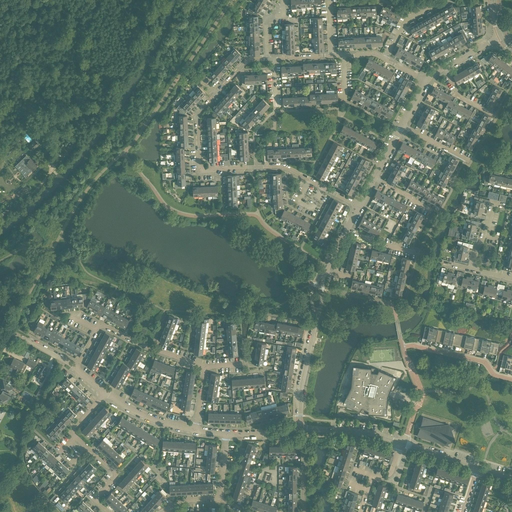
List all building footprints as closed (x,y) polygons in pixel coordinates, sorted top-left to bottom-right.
[(266,3),(261,0),(257,0),(256,4),(263,8),(266,10),(268,8),(264,6),(266,3)] [(447,2),(446,3),(452,16),(453,15),(453,14),(456,12),(452,4),(449,6),(447,2)] [(261,11),(263,8),(256,4),(254,3),(254,4),(255,5),(252,9),(251,9),(250,8),(249,8),(249,9),(248,10),(255,14),(257,14),(258,12),(261,14),(263,16),(264,14),(261,11)] [(452,16),(446,3),(444,4),(446,8),(443,9),(448,17),(451,15),(452,16)] [(383,18),(389,5),(387,4),(385,8),(383,6),(379,15),(382,17),(382,18),(383,18)] [(386,22),(392,11),(389,10),(390,8),(391,6),(389,5),(383,18),(382,19),(386,22)] [(449,19),(448,17),(443,9),(441,10),(439,7),(437,8),(444,20),(445,21),(449,19)] [(444,20),(437,8),(435,9),(437,12),(435,14),(439,22),(443,20),(443,21),(444,20)] [(391,23),(398,10),(396,9),(394,12),(392,11),(386,22),(390,24),(391,23)] [(257,16),(257,14),(255,14),(248,10),(248,11),(245,11),(246,17),(249,17),(249,21),(248,21),(248,22),(262,21),(262,19),(258,19),(258,16),(257,16)] [(399,11),(398,10),(391,23),(392,23),(392,22),(396,24),(400,16),(397,14),(399,11)] [(439,22),(435,14),(432,15),(431,12),(429,13),(436,25),(436,24),(439,22)] [(436,25),(429,13),(427,14),(429,17),(426,18),(431,26),(434,24),(435,25),(436,25)] [(431,26),(426,18),(424,20),(422,16),(420,17),(427,30),(428,29),(428,28),(431,26)] [(427,30),(420,17),(419,18),(421,22),(418,23),(422,31),(426,29),(427,30)] [(422,31),(418,23),(416,24),(416,23),(415,23),(414,21),(412,22),(419,34),(420,34),(419,33),(422,31)] [(419,34),(412,22),(411,23),(412,26),(410,28),(414,36),(418,34),(418,35),(419,34)] [(460,34),(457,36),(462,43),(466,41),(465,38),(467,37),(465,32),(463,29),(458,32),(460,34)] [(462,43),(457,36),(452,38),(457,46),(462,43)] [(457,46),(452,38),(448,41),(452,49),(457,46)] [(452,49),(448,41),(443,44),(447,51),(452,49)] [(400,58),(405,50),(400,47),(400,46),(397,44),(394,50),(397,51),(395,55),(400,58)] [(447,51),(443,44),(438,46),(443,54),(447,51)] [(443,54),(438,46),(434,49),(438,57),(443,54)] [(233,47),(229,52),(230,53),(237,59),(240,62),(242,60),(240,58),(239,57),(241,54),(233,47)] [(438,57),(434,49),(429,52),(433,60),(438,57)] [(405,60),(409,52),(405,50),(400,58),(405,60)] [(410,63),(414,55),(409,52),(405,60),(410,63)] [(233,64),(237,59),(230,53),(229,53),(230,54),(227,58),(233,64)] [(492,64),(498,57),(493,53),(492,55),(490,54),(481,60),(486,64),(488,61),(492,64)] [(415,65),(419,57),(414,55),(410,63),(415,65)] [(233,64),(227,58),(226,57),(225,58),(226,59),(223,63),(228,68),(232,71),(233,69),(231,68),(232,67),(230,66),(233,64)] [(424,60),(419,57),(415,65),(420,68),(424,60)] [(496,67),(502,60),(498,57),(492,64),(496,67)] [(369,70),(373,61),(369,59),(364,67),(369,70)] [(501,70),(506,63),(502,60),(496,67),(501,70)] [(228,68),(223,63),(220,61),(216,65),(217,66),(224,73),(227,76),(229,74),(227,72),(228,72),(226,71),(228,68)] [(374,72),(378,64),(373,61),(369,70),(374,72)] [(477,63),(473,65),(477,73),(482,70),(481,68),(477,63)] [(505,74),(511,67),(506,63),(501,70),(505,74)] [(379,75),(383,66),(378,64),(374,72),(379,75)] [(477,73),(473,65),(468,68),(472,76),(477,73)] [(222,75),(224,73),(217,66),(217,67),(218,68),(214,72),(220,77),(223,80),(225,79),(223,77),(223,76),(222,75)] [(384,77),(388,69),(383,66),(379,75),(384,77)] [(472,76),(468,68),(463,71),(468,79),(472,76)] [(393,72),(388,69),(384,77),(389,80),(393,72)] [(220,77),(214,72),(213,71),(214,72),(210,77),(216,82),(220,77)] [(468,79),(463,71),(458,73),(463,81),(468,79)] [(463,81),(458,73),(454,76),(458,84),(463,81)] [(251,75),(244,75),(245,80),(242,80),(242,86),(245,86),(245,84),(251,84),(251,75)] [(404,77),(401,82),(409,87),(412,82),(404,77)] [(409,87),(401,82),(399,87),(407,91),(409,87)] [(236,84),(232,88),(239,94),(243,90),(236,84)] [(197,86),(193,91),(194,91),(201,98),(204,101),(206,99),(204,98),(204,97),(203,96),(205,93),(197,86)] [(496,86),(493,91),(500,95),(502,89),(496,86)] [(404,96),(407,91),(399,87),(396,92),(404,96)] [(436,97),(440,90),(435,87),(430,95),(431,96),(432,94),(436,97)] [(239,94),(232,88),(228,93),(235,99),(239,94)] [(357,100),(361,93),(362,92),(361,91),(360,92),(356,90),(352,97),(357,100)] [(442,100),(446,93),(440,90),(436,97),(436,98),(437,99),(437,97),(442,100)] [(194,91),(193,91),(189,95),(190,96),(191,97),(197,103),(200,105),(202,104),(200,102),(199,101),(201,98),(194,91)] [(497,101),(500,95),(493,91),(490,97),(497,101)] [(404,96),(396,92),(393,97),(401,101),(404,96)] [(235,99),(228,93),(225,97),(231,103),(235,99)] [(363,103),(367,96),(367,95),(366,94),(366,95),(361,93),(357,100),(363,103)] [(451,96),(446,93),(442,100),(441,101),(442,102),(443,100),(447,103),(449,99),(451,96)] [(197,103),(191,97),(190,96),(189,97),(191,98),(187,102),(193,107),(196,110),(197,109),(195,107),(196,106),(195,105),(197,103)] [(368,106),(372,99),(373,97),(372,97),(371,98),(368,96),(367,96),(363,103),(368,106)] [(231,103),(225,97),(221,100),(228,106),(231,103)] [(497,101),(490,97),(487,103),(494,106),(497,101)] [(374,109),(378,102),(378,100),(377,100),(377,101),(372,99),(368,106),(366,110),(368,111),(369,108),(370,109),(371,107),(374,109)] [(451,109),(455,102),(449,99),(447,103),(445,108),(446,108),(446,107),(451,109)] [(193,107),(187,102),(185,100),(177,108),(179,110),(184,112),(186,110),(188,112),(192,115),(193,113),(191,111),(192,111),(190,110),(193,107)] [(228,106),(221,100),(218,105),(224,110),(224,111),(227,113),(228,112),(227,112),(230,108),(228,106)] [(263,100),(259,104),(266,110),(270,106),(263,100)] [(379,112),(383,105),(384,103),(383,103),(382,104),(378,102),(374,109),(379,112)] [(457,112),(460,105),(455,102),(451,109),(450,110),(451,111),(452,110),(457,112)] [(262,114),(266,110),(259,104),(256,108),(262,114)] [(224,110),(218,105),(214,109),(215,110),(214,111),(214,112),(218,115),(221,117),(223,114),(222,113),(224,111),(224,110)] [(379,112),(378,113),(380,114),(381,114),(381,113),(385,115),(388,107),(389,106),(388,106),(388,107),(383,105),(379,112)] [(427,105),(424,110),(432,114),(435,109),(427,105)] [(462,115),(466,108),(460,105),(457,112),(456,113),(457,114),(457,113),(462,115)] [(393,110),(388,107),(385,115),(390,118),(395,109),(394,109),(393,110)] [(262,114),(256,108),(252,112),(259,118),(262,114)] [(466,108),(462,115),(461,116),(462,117),(463,116),(468,118),(472,111),(466,108)] [(186,113),(184,112),(179,110),(180,116),(178,116),(178,123),(179,123),(187,122),(192,122),(192,120),(189,120),(187,120),(187,116),(186,116),(186,113)] [(430,119),(432,114),(424,110),(422,115),(430,119)] [(218,115),(214,112),(212,114),(212,118),(207,118),(207,124),(216,123),(219,123),(219,120),(216,120),(216,117),(218,115)] [(259,118),(252,112),(248,116),(255,122),(259,118)] [(484,113),(481,118),(488,122),(491,117),(484,113)] [(427,124),(430,119),(422,115),(419,120),(427,124)] [(255,122),(248,116),(245,120),(251,126),(255,122)] [(485,128),(488,122),(481,118),(478,124),(485,128)] [(251,126),(245,120),(241,124),(247,130),(251,126)] [(425,129),(427,124),(419,120),(417,125),(425,129)] [(483,133),(485,128),(478,124),(475,130),(481,132),(483,133)] [(346,135),(349,128),(344,125),(339,133),(340,134),(341,133),(346,135)] [(351,138),(355,131),(349,128),(346,135),(345,136),(346,137),(347,136),(351,138)] [(441,138),(444,131),(445,129),(444,129),(444,130),(439,128),(435,135),(441,138)] [(481,132),(475,130),(474,129),(471,134),(478,138),(481,132)] [(236,139),(248,138),(248,133),(242,133),(241,131),(236,131),(236,134),(239,133),(239,138),(236,139)] [(356,141),(360,134),(355,131),(351,138),(350,139),(351,140),(352,138),(356,141)] [(446,141),(450,133),(451,132),(450,132),(449,133),(444,131),(441,138),(446,141)] [(455,136),(450,133),(446,141),(452,144),(456,135),(455,135),(455,136)] [(362,144),(366,137),(360,134),(356,141),(356,142),(357,143),(357,141),(362,144)] [(475,144),(478,138),(471,134),(468,140),(475,144)] [(367,147),(371,140),(366,137),(362,144),(361,145),(362,146),(363,144),(367,147)] [(35,140),(28,147),(32,151),(39,145),(35,140)] [(377,143),(371,140),(367,147),(367,148),(368,149),(368,147),(373,150),(377,143)] [(472,149),(475,144),(468,140),(465,145),(472,149)] [(333,142),(331,147),(339,151),(342,146),(333,142)] [(405,152),(408,145),(403,142),(398,151),(399,151),(400,150),(405,152)] [(410,155),(414,148),(408,145),(405,152),(404,154),(405,154),(405,153),(410,155)] [(339,151),(331,147),(328,152),(336,156),(339,151)] [(415,158),(419,151),(414,148),(410,155),(409,156),(410,157),(411,156),(413,157),(415,158)] [(18,162),(27,154),(23,150),(14,158),(18,162)] [(425,154),(426,152),(423,151),(422,153),(419,151),(415,158),(415,159),(420,162),(421,161),(425,154)] [(336,156),(328,152),(326,156),(334,161),(336,156)] [(426,164),(430,157),(425,154),(421,161),(420,162),(421,163),(426,165),(426,164)] [(356,160),(359,162),(367,166),(369,161),(362,157),(359,155),(356,160)] [(334,161),(326,156),(323,161),(331,165),(334,161)] [(452,156),(449,161),(456,165),(459,159),(452,156)] [(426,164),(426,165),(426,166),(427,164),(432,167),(436,160),(437,158),(435,157),(433,159),(430,157),(426,164)] [(37,166),(30,158),(24,164),(24,165),(27,168),(28,168),(29,169),(30,168),(32,170),(37,166)] [(331,165),(323,161),(321,166),(329,170),(331,165)] [(397,161),(394,166),(402,171),(405,166),(397,161)] [(453,170),(456,165),(449,161),(446,167),(453,170)] [(364,171),(367,166),(359,162),(356,167),(364,171)] [(329,170),(321,166),(318,171),(326,175),(329,170)] [(402,171),(394,166),(392,171),(400,175),(402,171)] [(362,176),(364,171),(356,167),(353,172),(362,176)] [(450,176),(453,170),(446,167),(443,172),(450,176)] [(324,180),(326,175),(318,171),(316,176),(324,180)] [(400,175),(392,171),(389,176),(397,180),(400,175)] [(362,176),(353,172),(351,176),(359,181),(362,176)] [(447,182),(450,176),(443,172),(440,178),(447,182)] [(494,183),(497,174),(494,173),(494,174),(490,173),(489,176),(486,176),(485,177),(485,179),(484,181),(484,183),(484,184),(488,185),(488,182),(492,183),(491,184),(492,185),(494,186),(494,183)] [(501,185),(503,176),(499,176),(499,174),(497,174),(494,183),(501,185)] [(359,181),(351,176),(348,181),(357,185),(359,181)] [(397,180),(389,176),(386,181),(394,185),(397,180)] [(507,186),(509,176),(507,176),(506,177),(503,176),(501,185),(507,186)] [(447,182),(440,178),(437,183),(444,187),(447,182)] [(186,183),(185,179),(176,179),(176,180),(177,180),(177,181),(175,181),(175,188),(180,188),(180,185),(186,185),(187,185),(190,185),(190,182),(187,183),(186,183)] [(413,190),(417,183),(417,181),(416,181),(416,182),(411,180),(407,187),(413,190)] [(357,185),(348,181),(346,186),(354,190),(357,185)] [(198,196),(198,187),(195,187),(195,183),(193,183),(193,192),(190,192),(190,196),(193,196),(193,197),(198,196)] [(418,193),(422,186),(423,184),(422,184),(421,185),(417,183),(413,190),(418,193)] [(354,190),(346,186),(343,191),(351,195),(354,190)] [(427,188),(422,186),(418,193),(424,196),(427,190),(429,187),(428,187),(427,188)] [(27,190),(23,187),(17,193),(16,193),(15,193),(19,197),(27,190)] [(378,201),(382,193),(377,190),(373,198),(378,201)] [(429,200),(432,193),(433,192),(432,192),(432,193),(427,190),(424,196),(423,197),(429,200)] [(383,203),(387,195),(382,193),(378,201),(383,203)] [(434,203),(438,196),(439,195),(438,195),(437,196),(432,193),(429,200),(434,203)] [(387,206),(392,198),(387,195),(383,203),(387,206)] [(443,199),(438,196),(434,203),(440,206),(444,198),(443,198),(443,199)] [(476,200),(474,207),(485,209),(485,206),(483,205),(484,202),(489,203),(490,200),(475,196),(474,200),(476,200)] [(332,200),(331,203),(339,207),(341,204),(342,204),(343,203),(330,197),(329,199),(332,200)] [(392,208),(396,200),(392,198),(387,206),(392,208)] [(238,201),(238,200),(224,201),(224,202),(228,202),(228,206),(231,205),(232,208),(238,208),(237,205),(238,205),(237,201),(238,201)] [(397,211),(401,203),(396,200),(392,208),(397,211)] [(286,204),(286,202),(271,203),(272,204),(273,204),(273,208),(275,208),(275,214),(283,209),(282,208),(282,205),(284,205),(284,204),(286,204)] [(339,207),(331,203),(330,205),(326,204),(325,205),(338,212),(338,211),(337,211),(339,207)] [(406,206),(401,203),(397,211),(402,214),(406,206)] [(338,212),(325,205),(324,207),(328,209),(326,211),(335,216),(337,212),(338,213),(338,212)] [(484,212),(485,209),(474,207),(473,212),(471,212),(470,215),(485,219),(486,215),(481,214),(482,211),(484,212)] [(283,221),(290,209),(289,208),(287,211),(284,210),(280,218),(283,220),(283,221)] [(288,222),(293,214),(290,213),(292,209),(290,209),(283,221),(284,222),(285,220),(288,222)] [(335,216),(326,211),(325,214),(321,212),(321,214),(333,221),(334,220),(333,220),(335,216)] [(417,211),(414,217),(421,221),(424,215),(417,211)] [(292,226),(299,213),(297,212),(295,216),(293,214),(288,222),(292,224),(291,225),(292,226)] [(297,227),(301,219),(299,217),(301,214),(299,213),(292,226),(293,226),(293,225),(297,227)] [(323,218),(322,220),(330,224),(332,226),(334,221),(333,221),(321,214),(320,216),(323,218)] [(418,226),(421,221),(414,217),(412,216),(409,221),(411,222),(418,226)] [(300,230),(307,217),(306,217),(304,220),(301,219),(297,227),(300,229),(300,230)] [(309,218),(307,217),(300,230),(301,231),(302,230),(305,232),(310,223),(307,222),(309,218)] [(363,228),(367,220),(363,217),(358,225),(363,228)] [(468,222),(466,229),(476,231),(477,228),(475,227),(476,224),(481,225),(481,222),(466,219),(465,222),(468,222)] [(330,224),(322,220),(321,222),(317,220),(316,222),(329,229),(329,228),(328,228),(330,224)] [(368,231),(373,222),(367,220),(363,228),(368,231)] [(329,229),(316,222),(315,224),(319,226),(317,228),(325,233),(327,229),(328,230),(329,229)] [(373,233),(377,225),(373,222),(368,231),(373,233)] [(418,226),(411,222),(408,228),(415,232),(418,226)] [(382,228),(377,225),(373,233),(378,236),(382,228)] [(325,233),(317,228),(316,231),(312,229),(311,231),(324,238),(324,237),(325,237),(324,236),(325,233)] [(412,237),(415,232),(408,228),(405,234),(412,237)] [(476,234),(476,231),(466,229),(463,228),(462,234),(463,234),(462,237),(477,241),(478,238),(473,236),(474,233),(476,234)] [(324,238),(311,231),(311,233),(314,234),(312,237),(318,240),(317,243),(321,245),(325,238),(324,237),(324,238)] [(412,237),(405,234),(402,239),(409,243),(412,237)] [(459,245),(458,251),(468,253),(469,250),(467,250),(468,247),(472,248),(473,244),(458,241),(457,244),(459,245)] [(376,259),(378,251),(372,249),(370,259),(371,259),(371,257),(376,259)] [(383,260),(384,252),(378,251),(376,259),(376,260),(377,260),(377,259),(383,260)] [(383,260),(382,262),(383,262),(383,260),(389,262),(391,253),(391,252),(389,251),(389,252),(388,252),(388,253),(384,252),(383,260)] [(467,256),(468,253),(458,251),(457,257),(454,256),(453,260),(469,263),(469,260),(465,259),(466,256),(467,256)] [(511,261),(508,261),(505,260),(503,269),(511,271),(511,261)] [(445,268),(442,267),(440,275),(438,275),(436,283),(438,284),(438,282),(442,283),(442,284),(448,286),(448,285),(451,272),(448,272),(447,273),(444,273),(445,268)] [(454,273),(451,272),(448,285),(448,286),(454,287),(454,286),(457,287),(461,272),(458,271),(456,276),(453,275),(454,273)] [(467,287),(470,277),(467,276),(466,278),(463,277),(464,273),(461,272),(457,287),(461,288),(461,285),(467,287)] [(473,278),(470,277),(467,287),(473,288),(473,291),(476,291),(480,276),(476,275),(475,280),(472,279),(473,278)] [(357,289),(359,281),(352,280),(351,288),(357,289)] [(489,295),(491,285),(488,284),(488,286),(485,286),(486,281),(482,280),(479,295),(482,296),(483,294),(489,295)] [(363,291),(365,283),(359,281),(357,289),(363,291)] [(498,300),(501,285),(498,284),(497,288),(494,288),(494,286),(491,285),(489,295),(495,297),(494,299),(498,300)] [(507,300),(510,290),(507,289),(506,291),(504,290),(505,285),(501,285),(498,300),(501,300),(501,298),(507,300)] [(402,296),(403,290),(395,288),(394,294),(402,296)] [(78,294),(78,292),(76,292),(76,296),(77,295),(77,297),(78,306),(84,306),(83,299),(86,299),(87,293),(78,294)] [(97,299),(89,294),(87,300),(90,302),(87,307),(92,310),(96,302),(97,299)] [(11,304),(6,302),(5,304),(4,304),(4,305),(0,312),(5,316),(11,304)] [(96,312),(101,304),(96,302),(92,310),(96,312)] [(101,315),(105,307),(101,304),(96,312),(101,315)] [(107,304),(105,307),(101,315),(106,317),(110,309),(112,307),(107,304)] [(111,320),(115,312),(110,309),(106,317),(111,320)] [(115,322),(120,315),(115,312),(111,320),(115,322)] [(120,325),(124,317),(120,315),(115,322),(120,325)] [(170,315),(167,321),(176,324),(178,318),(170,315)] [(130,320),(124,317),(120,325),(125,328),(128,324),(131,326),(134,320),(130,318),(130,320)] [(198,321),(197,327),(206,328),(207,322),(209,323),(209,319),(200,318),(199,321),(198,321)] [(233,319),(224,320),(225,323),(227,323),(227,329),(236,328),(235,322),(233,322),(233,319)] [(39,334),(43,326),(44,324),(39,321),(38,324),(34,331),(39,334)] [(174,329),(176,324),(167,321),(166,326),(174,329)] [(43,337),(47,329),(43,326),(39,334),(43,337)] [(433,328),(425,326),(422,338),(431,340),(433,328)] [(442,330),(433,328),(431,340),(439,342),(442,330)] [(48,339),(52,331),(47,329),(43,337),(48,339)] [(53,342),(57,334),(58,331),(54,329),(52,331),(48,339),(53,342)] [(450,332),(442,330),(439,342),(447,344),(450,332)] [(57,344),(62,337),(63,334),(58,331),(57,334),(53,342),(57,344)] [(170,339),(172,334),(164,331),(162,336),(170,339)] [(101,333),(100,334),(103,336),(112,341),(114,336),(106,332),(104,335),(101,333)] [(462,335),(450,332),(447,344),(455,346),(457,340),(461,341),(462,335)] [(109,345),(112,341),(103,336),(100,334),(99,336),(102,338),(101,341),(109,345)] [(470,337),(462,335),(461,341),(457,340),(455,346),(468,348),(470,337)] [(168,344),(170,339),(162,336),(160,341),(168,344)] [(62,347),(67,339),(62,337),(57,344),(62,347)] [(478,339),(470,337),(468,348),(476,350),(478,339)] [(67,350),(71,342),(67,339),(62,347),(67,350)] [(487,340),(478,339),(476,350),(484,352),(487,340)] [(499,343),(487,340),(484,352),(496,355),(499,343)] [(109,345),(101,341),(100,343),(96,341),(95,343),(99,345),(107,349),(109,345)] [(72,352),(76,344),(71,342),(67,350),(72,352)] [(99,345),(95,343),(94,345),(98,346),(96,349),(105,353),(107,349),(99,345)] [(81,347),(76,344),(72,352),(77,355),(79,350),(82,352),(86,345),(83,344),(81,347)] [(132,348),(131,350),(134,352),(142,357),(145,353),(137,348),(135,350),(132,348)] [(22,355),(28,358),(31,352),(24,349),(22,355)] [(105,353),(96,349),(95,351),(92,350),(91,351),(94,353),(102,358),(105,353)] [(140,361),(142,357),(134,352),(131,350),(130,352),(133,354),(132,356),(140,361)] [(100,362),(102,358),(94,353),(91,351),(90,353),(93,355),(92,357),(100,362)] [(511,357),(503,355),(500,367),(509,369),(511,357)] [(140,361),(132,356),(130,359),(127,357),(126,358),(129,360),(137,365),(140,361)] [(98,366),(100,362),(92,357),(91,360),(87,358),(86,360),(90,362),(98,366)] [(129,360),(126,358),(125,360),(128,362),(127,365),(132,367),(131,368),(135,370),(137,365),(129,360)] [(33,368),(36,362),(29,359),(26,364),(30,366),(30,367),(31,366),(33,368)] [(8,370),(13,372),(17,374),(19,371),(19,372),(24,363),(18,360),(17,362),(13,360),(12,360),(11,360),(10,362),(10,363),(11,364),(8,370)] [(95,370),(98,366),(90,362),(86,360),(85,361),(89,363),(87,366),(95,370)] [(160,362),(155,360),(151,368),(150,371),(155,373),(156,370),(160,362)] [(129,372),(131,368),(132,367),(127,365),(124,362),(122,365),(119,363),(118,365),(121,367),(129,372)] [(162,372),(165,364),(160,362),(156,370),(162,372)] [(47,375),(47,374),(44,373),(48,367),(41,363),(35,374),(36,374),(34,376),(39,379),(39,380),(43,383),(47,375)] [(167,374),(170,366),(165,364),(162,372),(167,374)] [(127,376),(129,372),(121,367),(118,365),(117,367),(120,369),(119,371),(127,376)] [(175,368),(170,366),(167,374),(172,376),(175,368)] [(373,368),(353,366),(351,384),(351,385),(351,386),(350,387),(350,388),(343,403),(362,412),(363,413),(364,413),(365,413),(366,413),(386,415),(388,398),(388,397),(388,396),(389,394),(389,392),(396,377),(377,369),(376,368),(375,368),(373,368)] [(124,380),(127,376),(119,371),(117,374),(114,372),(113,373),(116,375),(124,380)] [(116,375),(113,373),(112,375),(115,377),(114,379),(122,384),(124,380),(116,375)] [(65,387),(74,377),(72,376),(70,379),(67,377),(65,379),(62,376),(58,384),(60,385),(61,384),(65,387)] [(69,391),(75,384),(73,382),(76,379),(74,377),(65,387),(69,391)] [(122,384),(114,379),(112,382),(109,380),(108,382),(111,384),(119,388),(122,384)] [(4,390),(3,393),(12,397),(15,392),(12,390),(14,387),(7,383),(7,382),(3,380),(1,384),(2,385),(0,388),(4,390)] [(72,395),(82,385),(80,383),(77,386),(75,384),(69,391),(72,395)] [(76,398),(83,391),(80,389),(83,386),(82,385),(72,395),(76,398)] [(136,398),(139,390),(134,388),(131,396),(136,398)] [(80,402),(89,392),(88,390),(85,393),(83,391),(76,398),(80,402)] [(141,401),(144,393),(139,390),(136,398),(141,401)] [(91,393),(89,392),(80,402),(84,405),(90,398),(88,396),(91,393)] [(12,397),(3,393),(2,395),(0,394),(0,402),(4,404),(6,401),(9,403),(12,397)] [(146,403),(149,395),(144,393),(141,401),(146,403)] [(151,405),(154,397),(149,395),(146,403),(151,405)] [(155,408),(159,399),(154,397),(151,405),(155,408)] [(160,410),(164,402),(159,399),(155,408),(160,410)] [(169,404),(164,402),(160,410),(165,412),(169,404)] [(68,407),(63,411),(71,419),(74,422),(76,420),(73,417),(76,414),(75,413),(73,411),(68,407)] [(104,407),(101,411),(107,417),(111,413),(104,407)] [(253,421),(251,413),(250,410),(245,411),(245,414),(247,423),(253,421)] [(59,416),(60,417),(67,423),(70,426),(72,425),(70,423),(71,423),(69,421),(71,419),(63,411),(59,416)] [(107,417),(101,411),(97,415),(104,421),(107,417)] [(104,421),(97,415),(93,419),(100,425),(104,421)] [(63,428),(66,431),(67,429),(64,426),(67,423),(60,417),(56,422),(63,428)] [(122,428),(127,420),(122,417),(117,425),(122,428)] [(420,426),(417,436),(434,441),(436,439),(442,445),(444,444),(449,446),(451,440),(450,440),(452,439),(453,435),(452,434),(453,433),(454,428),(449,426),(449,425),(440,425),(440,423),(423,418),(420,426)] [(100,425),(93,419),(90,423),(96,429),(100,425)] [(127,430),(131,422),(127,420),(122,428),(127,430)] [(56,422),(55,421),(50,425),(52,427),(58,433),(61,436),(63,434),(60,431),(63,428),(56,422)] [(131,433),(136,425),(131,422),(127,430),(131,433)] [(96,429),(90,423),(86,427),(93,433),(96,429)] [(52,427),(50,425),(46,430),(51,435),(55,438),(57,440),(59,439),(56,436),(58,433),(52,427)] [(136,436),(141,428),(136,425),(131,433),(136,436)] [(93,433),(86,427),(82,431),(89,437),(93,433)] [(141,439),(145,431),(141,428),(136,436),(141,439)] [(145,442),(150,434),(145,431),(141,439),(145,442)] [(150,445),(155,437),(150,434),(145,442),(150,445)] [(159,439),(155,437),(150,445),(155,447),(159,439)] [(101,450),(107,443),(103,439),(97,446),(101,450)] [(43,444),(45,442),(44,441),(41,444),(39,441),(38,442),(36,440),(32,444),(34,446),(33,448),(36,452),(43,444)] [(38,457),(46,449),(44,446),(47,443),(45,442),(43,444),(36,452),(34,454),(38,457)] [(105,454),(111,447),(107,443),(101,450),(105,454)] [(248,443),(247,449),(254,452),(256,446),(248,443)] [(346,444),(345,449),(352,451),(352,452),(356,453),(357,451),(355,450),(354,451),(353,450),(354,445),(347,443),(346,444)] [(109,457),(115,451),(111,447),(105,454),(109,457)] [(44,459),(53,449),(52,448),(49,451),(46,449),(38,457),(42,461),(44,459)] [(44,459),(42,461),(46,464),(54,455),(52,453),(54,450),(53,449),(44,459)] [(252,458),(254,452),(247,449),(245,455),(252,458)] [(351,456),(352,452),(352,451),(345,449),(343,455),(350,457),(350,458),(354,459),(355,456),(353,456),(352,457),(351,456)] [(113,461),(119,454),(115,451),(109,457),(113,461)] [(123,458),(119,454),(113,461),(117,465),(123,458)] [(56,458),(54,455),(46,464),(50,468),(50,467),(61,456),(59,455),(56,458)] [(250,464),(252,458),(245,455),(243,461),(250,464)] [(349,462),(350,458),(350,457),(343,455),(341,461),(349,463),(348,464),(352,465),(353,462),(351,462),(350,463),(349,462)] [(62,457),(61,456),(50,467),(54,471),(62,463),(59,460),(62,457)] [(417,459),(416,465),(424,468),(426,462),(417,459)] [(141,460),(138,464),(144,470),(148,466),(141,460)] [(248,470),(250,464),(243,461),(241,467),(248,470)] [(347,468),(348,464),(349,463),(341,461),(339,467),(347,469),(350,471),(351,468),(349,468),(348,468),(347,468)] [(54,471),(53,471),(57,475),(59,473),(68,463),(67,462),(64,465),(62,463),(54,471)] [(85,462),(83,464),(93,473),(97,469),(90,462),(88,464),(85,462)] [(70,464),(68,463),(59,473),(57,475),(61,479),(69,470),(67,468),(70,464)] [(93,473),(83,464),(81,466),(84,469),(82,470),(89,477),(93,473)] [(144,470),(138,464),(134,468),(141,474),(144,470)] [(241,467),(239,473),(241,474),(246,476),(248,470),(241,467)] [(345,474),(347,469),(339,467),(337,473),(345,475),(348,476),(349,474),(347,474),(346,474),(345,474)] [(141,474),(134,468),(130,472),(137,478),(141,474)] [(89,477),(82,470),(81,472),(78,469),(76,472),(85,481),(89,477)] [(85,481),(76,472),(74,474),(76,477),(75,478),(82,485),(85,481)] [(137,478),(130,472),(127,476),(133,482),(137,478)] [(337,473),(333,472),(331,478),(335,479),(343,481),(346,482),(347,480),(345,480),(343,480),(345,475),(337,473)] [(241,474),(239,480),(246,482),(247,483),(247,482),(250,483),(252,477),(248,476),(246,476),(241,474)] [(133,482),(127,476),(123,480),(130,486),(133,482)] [(82,485),(75,478),(73,480),(70,477),(68,480),(78,488),(80,490),(84,486),(82,485)] [(341,486),(343,481),(335,479),(333,485),(341,487),(345,488),(345,486),(344,485),(343,486),(341,486)] [(483,482),(481,486),(489,489),(490,483),(483,481),(479,479),(478,481),(480,482),(481,481),(483,482)] [(78,488),(68,480),(66,482),(69,484),(68,486),(74,493),(78,488)] [(130,486),(123,480),(119,484),(126,490),(130,486)] [(244,488),(246,482),(239,480),(237,486),(244,488)] [(379,484),(377,489),(386,492),(387,487),(379,484)] [(74,493),(68,486),(66,488),(63,485),(61,488),(71,497),(74,493)] [(487,495),(489,489),(481,486),(477,485),(476,488),(478,488),(480,488),(481,488),(479,492),(487,495)] [(243,494),(244,488),(237,486),(235,492),(243,494)] [(68,500),(71,497),(61,488),(59,490),(62,492),(60,494),(62,496),(60,498),(65,503),(66,503),(67,503),(68,502),(68,501),(68,500)] [(160,490),(156,494),(163,500),(166,497),(166,496),(167,494),(162,489),(160,491),(160,490)] [(485,501),(487,495),(479,492),(475,491),(474,493),(476,494),(478,493),(479,494),(477,498),(485,501)] [(241,500),(243,494),(235,492),(233,498),(241,500)] [(350,492),(348,498),(356,501),(360,502),(360,500),(359,499),(358,500),(356,499),(358,494),(350,492)] [(109,503),(115,497),(111,493),(105,500),(109,503)] [(163,500),(156,494),(152,498),(159,504),(163,500)] [(113,507),(119,500),(115,497),(109,503),(113,507)] [(483,506),(485,501),(477,498),(473,497),(473,499),(475,500),(476,499),(477,500),(475,504),(483,506)] [(159,504),(152,498),(149,502),(155,509),(159,504)] [(355,505),(356,501),(348,498),(346,504),(354,507),(358,508),(358,506),(357,505),(356,506),(355,505)] [(87,505),(90,502),(88,500),(85,503),(83,501),(77,508),(75,510),(77,511),(80,511),(81,511),(87,505)] [(117,511),(123,504),(119,500),(113,507),(117,511)] [(256,509),(259,502),(253,500),(250,507),(256,509)] [(424,502),(418,500),(416,509),(421,511),(424,502)] [(87,511),(91,509),(89,507),(92,504),(90,502),(87,505),(81,511),(80,511),(87,511)] [(152,511),(155,509),(149,502),(145,506),(150,511),(152,511)] [(262,511),(265,504),(259,502),(256,509),(262,511)] [(479,511),(481,511),(483,506),(475,504),(472,503),(471,505),(473,506),(474,505),(475,506),(473,510),(479,511)]
